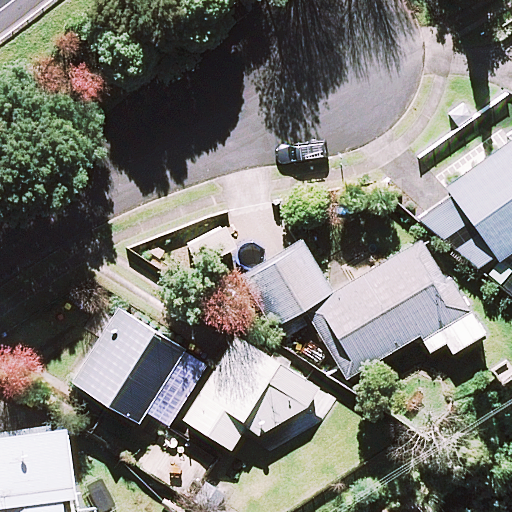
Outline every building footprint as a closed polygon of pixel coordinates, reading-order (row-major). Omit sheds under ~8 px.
[(511,138),(445,188),(495,256),(511,244),(511,138)] [(479,334),(419,240),(304,314),(346,379),(416,333),(427,351),(441,342),(449,353),(479,334)] [(330,289),(298,241),(242,278),(273,326),(330,289)] [(214,368),(114,306),(68,380),(136,422),(149,400),(229,449),(243,425),(258,434),(305,404),(316,386),(234,335),(214,368)] [(56,511),(61,511),(52,441),(0,447),(0,511),(56,511)]
